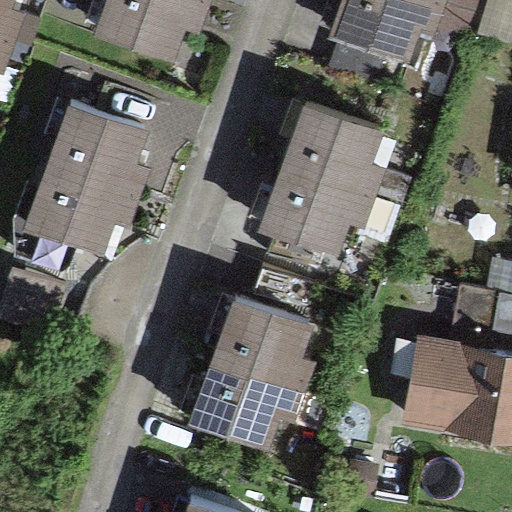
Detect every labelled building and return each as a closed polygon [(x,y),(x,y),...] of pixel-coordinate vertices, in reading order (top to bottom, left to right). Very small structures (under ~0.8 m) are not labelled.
[(0,0),(0,39),(0,40),(6,22),(11,9),(13,0),(0,0)] [(191,8),(193,0),(103,0),(95,26),(175,54),(186,21),(191,8)] [(200,27),(210,0),(193,0),(191,8),(186,21),(200,27)] [(425,14),(429,0),(342,0),(329,37),(407,64),(420,27),(425,14)] [(436,29),(445,3),(437,0),(429,0),(425,14),(420,27),(435,33),(436,29)] [(446,0),(445,3),(482,16),(487,0),(446,0)] [(511,0),(487,0),(482,16),(476,32),(511,44),(511,0)] [(476,32),(482,16),(445,3),(436,29),(473,42),(476,32)] [(25,14),(11,9),(6,22),(0,40),(15,45),(25,14)] [(25,14),(15,45),(31,50),(42,18),(25,14)] [(11,59),(15,45),(0,40),(0,39),(0,73),(5,75),(11,59)] [(26,64),(31,50),(15,45),(11,59),(26,64)] [(69,95),(47,157),(127,185),(133,168),(137,156),(148,123),(69,95)] [(303,105),(282,165),(362,193),(368,176),(372,164),(383,132),(303,105)] [(152,161),(137,156),(133,168),(127,185),(142,190),(152,161)] [(121,201),(127,185),(47,157),(39,181),(25,220),(79,239),(105,248),(116,215),(121,201)] [(387,170),(372,164),(368,176),(362,193),(377,198),(387,170)] [(356,210),(362,193),(282,165),(259,230),(339,258),(351,223),(356,210)] [(25,220),(39,181),(29,178),(15,212),(15,249),(68,269),(79,239),(25,220)] [(131,220),(142,190),(127,185),(121,201),(116,215),(131,220)] [(366,229),(377,198),(362,193),(356,210),(351,223),(366,229)] [(511,293),(511,260),(493,257),(487,289),(511,293)] [(63,280),(13,263),(0,299),(0,313),(46,329),(63,280)] [(511,350),(511,293),(487,289),(462,284),(452,340),(511,350)] [(233,300),(211,361),(290,389),(296,372),(301,360),(312,327),(233,300)] [(511,350),(452,340),(420,334),(403,424),(511,443),(511,350)] [(315,366),(301,360),(296,372),(290,389),(305,394),(315,366)] [(284,406),(290,389),(211,361),(189,424),(268,452),(280,419),(284,406)] [(294,424),(305,394),(290,389),(284,406),(280,419),(294,424)] [(379,463),(350,458),(347,477),(375,482),(379,463)] [(220,511),(190,501),(186,511),(220,511)]
